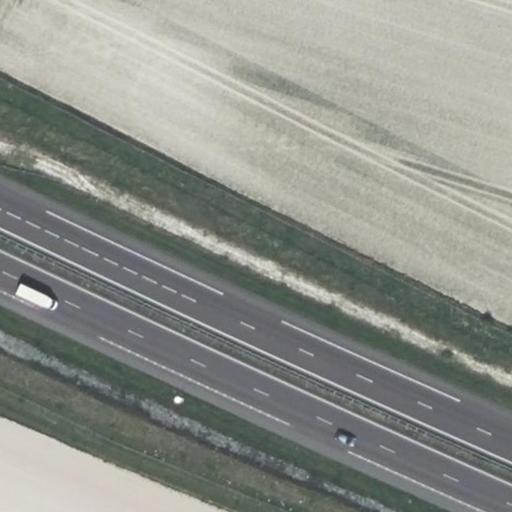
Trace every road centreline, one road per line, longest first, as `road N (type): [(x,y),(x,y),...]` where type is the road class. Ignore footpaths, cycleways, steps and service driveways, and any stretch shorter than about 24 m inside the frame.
road 1 (motorway): [(511,443),(0,205)]
road 2 (motorway): [(0,269),(511,504)]
